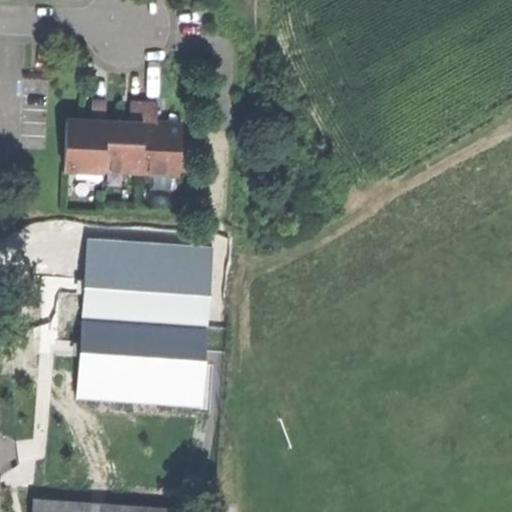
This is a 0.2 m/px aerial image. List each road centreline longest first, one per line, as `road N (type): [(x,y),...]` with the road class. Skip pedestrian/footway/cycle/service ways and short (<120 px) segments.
road 1 (track): [(231,511),(263,66),(256,0)]
road 2 (residential): [(124,25),(0,19)]
